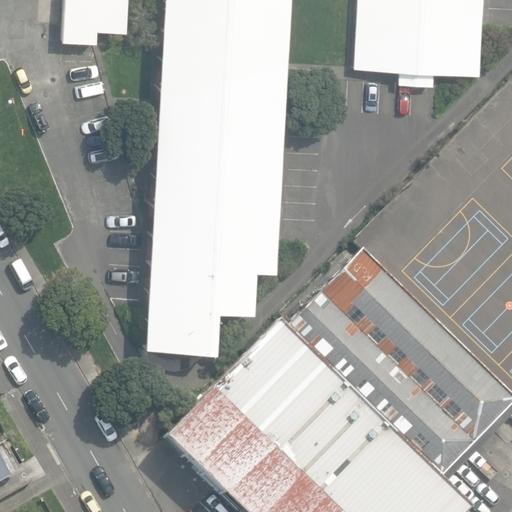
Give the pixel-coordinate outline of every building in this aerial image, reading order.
[(93,43),(94,31),(122,33),(124,0),(159,0),(141,345),(209,349),(211,308),(247,310),(249,268),(270,269),(284,0),(354,0),(351,69),(396,71),(395,83),(431,85),(432,73),(477,76),(480,0),(61,0),(59,42),(93,43)] [(378,209),(348,239),(363,253),(393,224),(378,209)] [(511,399),(355,247),(280,325),(441,484),(511,409),(511,399)] [(276,322),(159,441),(232,511),(457,511),(464,505),(441,484),(280,325),(276,322)] [(0,477),(16,469),(0,439),(0,477)]
